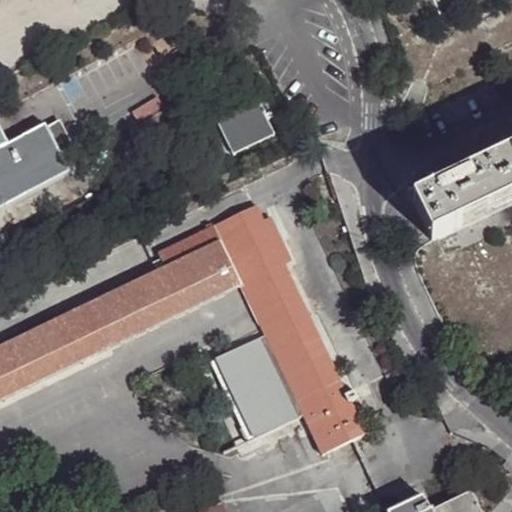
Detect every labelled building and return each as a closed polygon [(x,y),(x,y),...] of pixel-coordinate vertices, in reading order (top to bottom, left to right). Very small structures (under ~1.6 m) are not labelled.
[(235,153),(275,134),(259,98),(217,118),(235,153)] [(0,204),(69,167),(44,118),(0,141),(0,204)] [(439,189),(416,200),(437,242),(511,205),(511,158),(510,154),(474,171),(453,182),(439,189)] [(449,173),(453,182),(474,171),(471,163),(449,173)] [(435,180),(439,189),(453,182),(449,173),(435,180)] [(241,284),(252,279),(286,264),(265,219),(259,204),(161,252),(164,258),(156,262),(160,270),(220,240),(241,284)] [(265,219),(286,264),(293,260),(273,215),(265,219)] [(0,399),(241,284),(220,240),(160,270),(0,346),(0,399)] [(286,264),(252,279),(270,318),(261,322),(268,337),(305,416),(313,412),(334,452),(368,435),(352,402),(349,395),(304,301),(286,264)] [(270,318),(252,279),(241,284),(261,322),(270,318)] [(305,416),(268,337),(215,361),(255,440),(305,416)] [(357,391),(349,395),(352,402),(360,397),(357,391)] [(313,412),(305,416),(306,420),(324,455),(334,452),(313,412)] [(510,474),(511,472),(511,467),(506,463),(503,468),(510,474)] [(176,500),(169,485),(155,493),(162,508),(176,500)] [(484,511),(474,491),(432,511),(484,511)] [(432,511),(425,497),(393,511),(432,511)] [(228,511),(223,502),(201,511),(228,511)]
